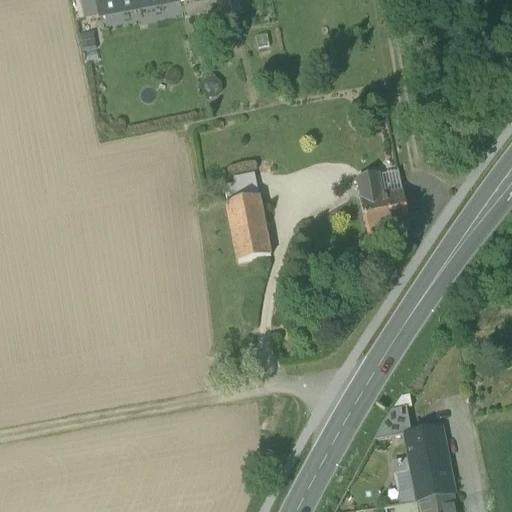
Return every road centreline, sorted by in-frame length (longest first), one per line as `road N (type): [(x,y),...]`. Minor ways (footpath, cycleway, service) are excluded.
road 1 (primary): [(297,511),(351,412),(511,174)]
road 2 (track): [(351,412),(290,385),(0,439)]
road 3 (track): [(388,0),(417,184),(436,229)]
